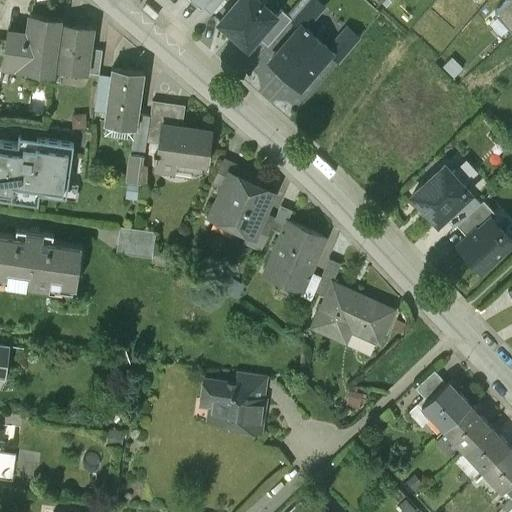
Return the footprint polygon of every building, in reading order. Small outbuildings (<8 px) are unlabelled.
[(206,0),(201,7),(210,14),(222,0),(206,0)] [(257,0),(238,0),(219,22),(248,47),(257,37),(275,15),(257,0)] [(315,0),(307,0),(291,18),(300,26),(302,25),(304,28),(305,27),(323,7),(315,0)] [(511,0),(508,0),(494,13),(511,32),(511,0)] [(275,15),(257,37),(268,46),(291,18),(281,9),(275,15)] [(62,18),(31,14),(29,31),(21,30),(17,61),(17,62),(40,65),(41,58),(56,60),(62,22),(62,18)] [(93,26),(62,22),(56,60),(55,67),(87,71),(90,47),(93,26)] [(300,26),(270,61),(300,87),(331,53),(332,51),(329,49),(307,30),(308,29),(305,27),(304,28),(302,25),(300,26)] [(347,27),(329,49),(332,51),(331,53),(340,60),(359,38),(347,27)] [(7,38),(0,36),(0,65),(16,67),(17,62),(17,61),(21,30),(8,28),(7,38)] [(102,49),(90,47),(87,71),(99,73),(102,49)] [(144,70),(112,66),(109,86),(105,110),(104,122),(106,122),(104,132),(132,135),(133,126),(136,126),(138,112),(144,70)] [(109,86),(97,85),(94,109),(105,110),(109,86)] [(150,114),(146,140),(157,141),(159,124),(163,101),(152,99),(150,114)] [(186,104),(163,101),(159,124),(183,127),(186,104)] [(138,112),(136,126),(133,126),(132,135),(126,181),(140,183),(146,140),(150,114),(138,112)] [(183,127),(159,124),(157,141),(154,166),(169,168),(170,166),(192,169),(202,165),(204,149),(209,150),(211,133),(198,131),(198,129),(183,127)] [(17,145),(0,142),(0,195),(38,201),(39,191),(66,194),(73,142),(19,134),(17,145)] [(222,158),(211,182),(222,187),(229,170),(231,171),(234,164),(222,158)] [(470,193),(445,165),(412,196),(437,223),(444,217),(470,193)] [(231,171),(229,170),(222,187),(209,216),(214,218),(216,213),(237,223),(235,228),(247,233),(253,236),(264,214),(274,191),(231,171)] [(470,193),(444,217),(454,227),(456,225),(480,203),(470,193)] [(480,203),(456,225),(467,236),(475,229),(477,230),(490,217),(491,218),(496,214),(483,201),(480,203)] [(292,210),(281,205),(274,219),(271,227),(281,231),(287,219),(292,210)] [(264,214),(253,236),(247,233),(244,241),(261,248),(271,227),(274,219),(264,214)] [(490,217),(477,230),(475,229),(467,236),(467,246),(462,251),(481,271),(511,242),(511,240),(491,218),(490,217)] [(325,236),(287,219),(281,231),(264,270),(303,287),(300,292),(311,297),(318,283),(322,274),(310,269),(325,236)] [(125,225),(120,225),(116,250),(152,255),(153,244),(123,240),(125,225)] [(156,230),(125,225),(123,240),(153,244),(156,230)] [(54,232),(17,227),(16,233),(0,230),(0,274),(6,275),(5,282),(49,288),(50,281),(77,285),(83,243),(53,238),(54,232)] [(322,274),(318,283),(329,288),(332,281),(334,278),(341,263),(329,258),(322,274)] [(332,281),(329,288),(312,326),(345,340),(350,329),(379,342),(393,309),(332,281)] [(0,341),(0,374),(5,376),(9,343),(0,341)] [(239,382),(204,377),(201,398),(212,400),(209,419),(226,421),(226,424),(230,428),(238,430),(241,428),(259,430),(264,397),(261,397),(265,374),(240,370),(239,382)] [(434,370),(415,387),(427,400),(446,382),(434,370)] [(471,403),(449,379),(427,400),(422,404),(444,428),(471,403)] [(471,403),(444,428),(452,436),(456,433),(467,444),(490,423),(471,403)] [(467,444),(463,448),(472,457),(476,453),(486,465),(509,444),(490,423),(467,444)] [(467,444),(456,433),(452,436),(463,448),(467,444)] [(486,465),(483,469),(491,477),(495,474),(506,485),(511,479),(511,446),(509,444),(486,465)] [(423,483),(414,474),(406,481),(415,490),(423,483)] [(511,479),(506,485),(503,488),(511,497),(511,496),(511,479)] [(300,499),(286,511),(306,511),(309,509),(300,499)] [(396,507),(400,511),(414,511),(416,510),(405,499),(396,507)] [(325,511),(316,502),(309,509),(306,511),(325,511)]
